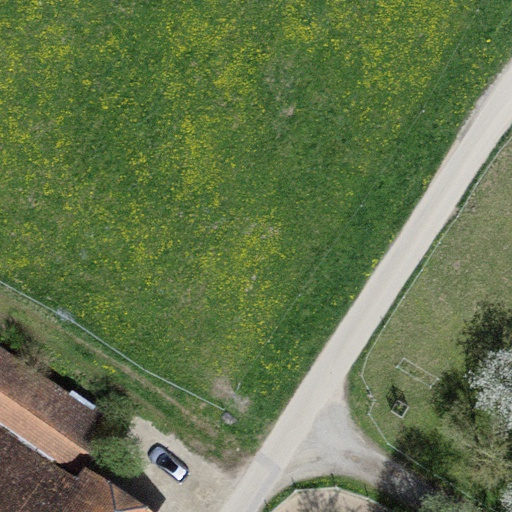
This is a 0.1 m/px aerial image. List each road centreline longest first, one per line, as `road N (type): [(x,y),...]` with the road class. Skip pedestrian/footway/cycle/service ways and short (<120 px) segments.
road 1 (unclassified): [(511,107),(239,511)]
road 2 (track): [(454,511),(298,420)]
